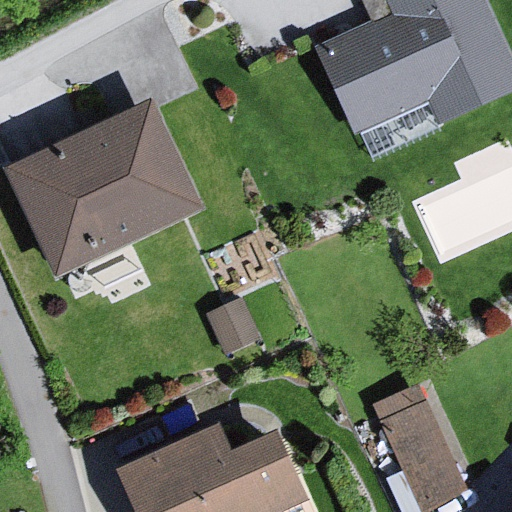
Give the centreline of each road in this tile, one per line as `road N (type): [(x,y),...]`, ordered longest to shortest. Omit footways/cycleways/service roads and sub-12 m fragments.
road 1 (residential): [(64,511),(0,317)]
road 2 (residential): [(174,0),(0,86)]
